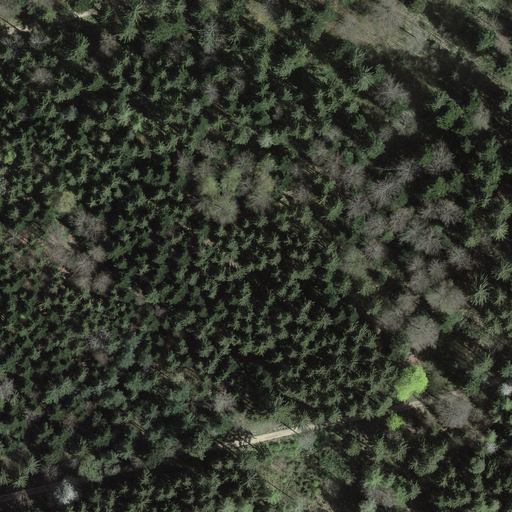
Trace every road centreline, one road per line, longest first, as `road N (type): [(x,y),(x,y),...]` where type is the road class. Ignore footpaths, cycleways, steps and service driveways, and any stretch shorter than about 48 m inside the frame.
road 1 (track): [(511,369),(0,495)]
road 2 (track): [(0,32),(133,0)]
